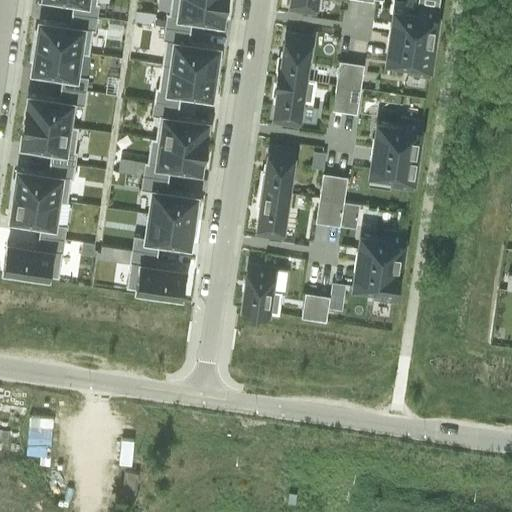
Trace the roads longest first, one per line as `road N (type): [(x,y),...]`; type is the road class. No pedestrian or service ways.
road 1 (residential): [(258,0),(203,400)]
road 2 (tertiary): [(511,443),(203,400)]
road 3 (residential): [(94,511),(112,386)]
